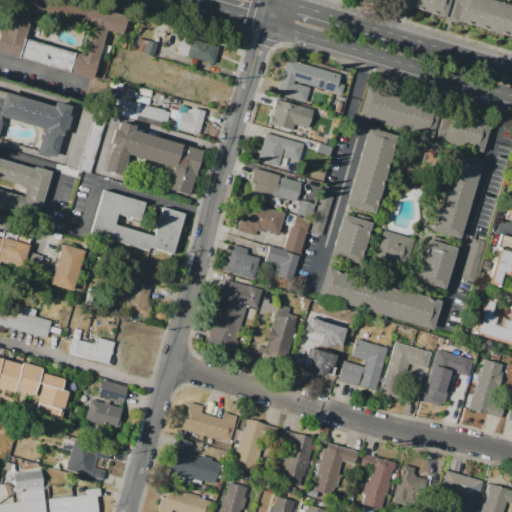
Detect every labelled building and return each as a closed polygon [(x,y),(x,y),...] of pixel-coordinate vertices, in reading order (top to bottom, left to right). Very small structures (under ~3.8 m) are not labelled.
[(0,54),(0,10),(2,0),(48,0),(124,21),(120,36),(102,32),(90,79),(0,54)] [(511,6),(490,0),(406,0),(404,7),(511,39),(511,6)] [(138,37),(157,43),(152,56),(134,50),(138,37)] [(190,40),(217,48),(212,65),(185,57),(190,40)] [(284,60),(339,75),(333,94),(291,82),(290,85),(307,89),(303,103),(274,95),(284,60)] [(364,87),(436,108),(427,138),(355,117),(364,87)] [(0,91),(53,106),(54,102),(72,107),(65,129),(63,129),(55,158),(37,153),(44,129),(1,117),(0,120),(0,91)] [(119,99),(116,111),(165,124),(169,113),(119,99)] [(272,101),(312,111),(307,130),(291,125),(289,132),(266,126),(272,101)] [(65,165),(77,168),(95,106),(83,102),(65,165)] [(77,168),(89,172),(108,109),(95,106),(77,168)] [(179,113),(174,131),(199,137),(205,113),(190,109),(189,115),(179,113)] [(447,113),(485,124),(476,154),(438,143),(447,113)] [(116,122),(134,127),(133,131),(200,150),(188,193),(165,186),(170,168),(129,156),(124,176),(102,170),(116,122)] [(363,129),(393,138),(370,215),(340,206),(363,129)] [(263,135),(301,145),(296,161),(279,157),(277,167),(256,161),(263,135)] [(315,151),(317,143),(331,147),(329,155),(315,151)] [(448,154),(477,163),(454,240),(425,231),(448,154)] [(0,160),(46,174),(32,219),(0,209),(0,160)] [(252,170),(299,184),(293,202),(270,196),(268,205),(244,198),(252,170)] [(139,202),(98,190),(85,236),(166,259),(179,214),(157,208),(149,236),(109,225),(112,215),(134,221),(139,202)] [(331,195),(319,192),(309,231),(321,235),(331,195)] [(509,195),(511,196),(511,218),(503,215),(509,195)] [(310,217),(296,213),(299,199),(314,204),(310,217)] [(249,206),(281,216),(276,234),(256,229),(254,237),(235,231),(239,219),(245,221),(249,206)] [(282,249),(289,226),(291,226),(294,215),(309,219),(299,254),(282,249)] [(337,217),(365,225),(352,271),(324,263),(337,217)] [(380,231),(399,237),(393,260),(373,255),(380,231)] [(0,236),(29,245),(22,268),(0,261),(0,236)] [(484,241),(472,238),(459,278),(471,281),(484,241)] [(422,241),(450,250),(439,290),(410,282),(422,241)] [(61,244),(82,250),(70,291),(49,285),(61,244)] [(231,246),(259,255),(252,280),(220,270),(225,256),(228,257),(231,246)] [(267,248),(297,255),(290,280),(271,275),(273,266),(263,264),(267,248)] [(494,250),(511,254),(511,274),(510,274),(511,269),(506,268),(505,275),(499,274),(496,286),(486,283),(494,250)] [(324,269),(437,301),(430,328),(317,296),(324,269)] [(223,280),(260,290),(255,309),(245,306),(234,349),(206,341),(223,280)] [(131,281),(149,286),(144,305),(149,306),(145,319),(122,312),(131,281)] [(306,309),(300,308),(302,303),(299,303),(301,297),(309,300),(306,309)] [(481,301),(491,303),(487,316),(492,317),(490,325),(497,327),(499,319),(506,321),(509,309),(511,309),(511,331),(509,344),(472,334),(481,301)] [(276,305),(287,308),(285,314),(295,317),(284,358),(263,352),(276,305)] [(305,317),(309,305),(323,309),(319,322),(305,317)] [(0,320),(4,307),(50,320),(45,337),(0,324),(0,320)] [(304,337),(338,347),(343,328),(309,318),(304,337)] [(71,338),(93,344),(95,337),(112,342),(106,364),(67,353),(71,338)] [(308,339),(331,345),(324,373),(301,367),(308,339)] [(353,341),(384,349),(373,392),(335,382),(341,362),(362,368),(363,362),(348,358),(353,341)] [(392,343),(426,353),(422,368),(405,364),(395,398),(378,393),(392,343)] [(434,351),(470,361),(466,377),(448,372),(438,407),(419,401),(434,351)] [(0,356),(41,368),(39,374),(62,380),(59,391),(69,394),(62,418),(31,409),(34,399),(0,389),(0,356)] [(482,360),(468,409),(497,417),(501,405),(491,403),(501,366),(482,360)] [(100,380),(125,387),(121,403),(96,396),(100,380)] [(88,401),(119,409),(112,435),(81,427),(88,401)] [(186,403),(178,431),(227,444),(235,416),(221,413),(219,419),(198,413),(200,407),(186,403)] [(243,420),(261,425),(247,475),(230,471),(243,420)] [(282,429),(312,438),(310,445),(312,445),(303,475),(301,475),(298,487),(275,480),(286,444),(278,442),(282,429)] [(73,439),(64,470),(100,480),(103,470),(92,467),(95,457),(105,460),(108,449),(73,439)] [(175,440),(167,471),(212,483),(217,463),(186,454),(188,444),(175,440)] [(324,442),(357,451),(353,464),(340,460),(330,496),(305,489),(313,459),(319,460),(324,442)] [(360,454),(392,463),(379,511),(359,506),(369,469),(357,466),(360,454)] [(424,478),(410,474),(412,467),(400,463),(390,500),(417,507),(424,478)] [(12,473),(40,470),(42,488),(14,490),(12,473)] [(444,470),(438,492),(461,499),(459,505),(457,505),(458,503),(453,502),(450,511),(473,511),(482,481),(444,470)] [(225,483),(216,511),(237,511),(244,489),(225,483)] [(488,483),(509,489),(508,490),(511,491),(511,505),(503,503),(500,511),(475,511),(478,501),(483,502),(488,483)] [(155,511),(164,485),(199,496),(198,497),(210,501),(206,511),(179,511),(170,509),(169,511),(155,511)] [(0,511),(0,503),(85,495),(84,490),(99,488),(100,496),(96,497),(97,511),(0,511)] [(275,495),(294,501),(290,511),(268,511),(270,506),(271,506),(275,495)]
